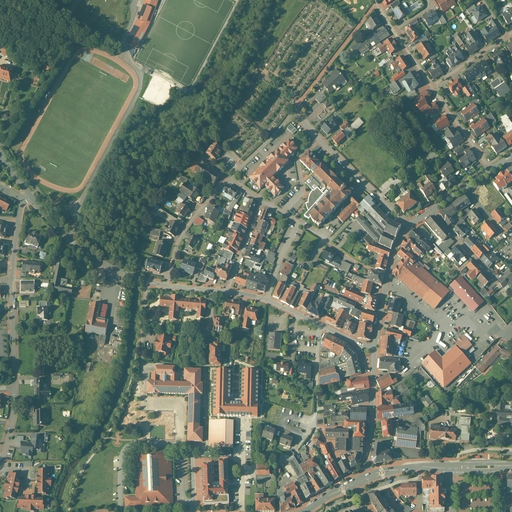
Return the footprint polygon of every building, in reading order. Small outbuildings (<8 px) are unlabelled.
[(140,22),(137,21),(125,44),(136,49),(148,25),(157,2),(157,0),(145,0),(143,7),(144,7),(141,15),(142,15),(140,22)] [(441,0),(437,3),(439,6),(440,8),(443,12),(449,8),(443,0),(441,0)] [(443,0),(449,8),(455,4),(451,0),(443,0)] [(397,1),(390,6),(393,11),(399,7),(398,5),(400,4),(397,1)] [(393,11),(399,20),(407,15),(404,10),(407,8),(407,7),(405,4),(404,4),(399,7),(393,11)] [(487,16),(480,6),(471,12),(478,22),(487,16)] [(509,10),(504,9),(503,14),(504,15),(502,16),(508,25),(511,22),(511,10),(509,11),(509,10)] [(439,21),(436,16),(434,12),(423,19),(429,28),(439,21)] [(445,21),(440,14),(436,16),(439,21),(441,24),(445,21)] [(375,17),(372,19),(367,22),(372,30),(380,25),(375,17)] [(416,20),(409,25),(411,28),(412,27),(413,27),(418,23),(416,20)] [(500,30),(493,20),(490,22),(494,28),(497,32),(500,30)] [(413,27),(412,27),(411,28),(405,31),(413,42),(419,37),(417,33),(417,32),(416,30),(415,30),(413,27)] [(488,28),(481,33),(483,36),(488,43),(500,35),(497,32),(494,28),(490,31),(488,28)] [(374,33),(364,39),(366,42),(366,43),(361,46),(359,42),(350,48),(355,54),(359,51),(362,56),(369,51),(368,48),(369,47),(368,45),(374,41),(376,45),(389,36),(385,29),(375,35),(374,33)] [(470,34),(468,35),(468,38),(471,43),(468,45),(464,47),(470,55),(480,49),(475,42),(476,42),(476,40),(472,33),(470,34)] [(426,37),(418,42),(421,46),(426,43),(428,41),(426,37)] [(463,44),(458,37),(457,37),(454,39),(460,47),(463,44)] [(398,50),(391,39),(384,44),(387,50),(390,55),(398,50)] [(421,46),(417,49),(421,54),(430,48),(426,43),(421,46)] [(377,49),(372,52),(376,57),(387,50),(384,44),(382,46),(377,49)] [(430,48),(421,54),(425,60),(428,57),(433,54),(430,48)] [(433,54),(428,57),(431,61),(439,56),(436,52),(433,54)] [(454,55),(448,59),(453,67),(464,59),(458,52),(454,55)] [(500,52),(494,56),(494,55),(491,57),(491,58),(496,65),(499,69),(507,64),(504,60),(504,59),(500,52)] [(403,57),(396,61),(399,66),(403,71),(410,67),(403,57)] [(394,63),(390,65),(394,70),(399,66),(396,61),(394,63)] [(484,62),(474,68),(479,76),(480,76),(481,76),(480,75),(484,73),(486,72),(489,70),(489,69),(484,62)] [(433,68),(428,72),(433,80),(443,74),(437,66),(437,65),(433,68)] [(13,71),(0,67),(0,79),(10,82),(13,71)] [(474,68),(463,76),(468,83),(476,78),(479,76),(474,68)] [(335,70),(330,74),(332,76),(323,85),(330,93),(334,89),(335,90),(336,90),(335,89),(344,80),(335,70)] [(397,74),(392,77),(395,82),(404,75),(402,73),(401,74),(400,73),(399,74),(398,75),(397,74)] [(415,73),(406,79),(414,90),(423,84),(415,73)] [(500,76),(489,84),(493,90),(494,89),(500,99),(510,92),(504,83),(500,76)] [(456,81),(453,83),(452,82),(450,84),(448,86),(450,89),(449,90),(452,94),(453,93),(453,94),(457,91),(457,92),(462,89),(456,81)] [(400,90),(395,82),(389,86),(395,94),(400,90)] [(475,93),(470,85),(466,87),(472,95),(475,93)] [(472,95),(466,87),(462,90),(468,98),(472,95)] [(425,91),(418,96),(419,98),(416,100),(420,105),(417,107),(425,102),(430,98),(427,93),(426,91),(425,91)] [(434,103),(428,108),(424,111),(428,116),(431,114),(433,114),(434,113),(435,112),(438,109),(434,104),(434,103)] [(471,106),(461,113),(467,122),(479,114),(474,106),(473,105),(471,106)] [(496,122),(491,114),(487,117),(488,119),(493,125),(495,124),(496,122)] [(336,115),(333,118),(328,123),(333,128),(337,125),(339,127),(344,123),(343,122),(341,124),(339,123),(341,121),(336,115)] [(509,133),(503,138),(509,146),(511,143),(511,124),(505,115),(501,118),(508,128),(507,129),(509,133)] [(437,121),(434,123),(434,125),(436,127),(437,126),(440,130),(448,124),(443,116),(437,121)] [(435,118),(427,123),(430,128),(434,125),(434,123),(437,121),(435,118)] [(362,124),(358,119),(351,126),(355,131),(362,124)] [(481,121),(471,128),(477,137),(489,128),(484,121),(483,120),(481,121)] [(328,122),(321,129),(327,135),(334,128),(333,128),(328,123),(328,122)] [(348,136),(343,131),(349,126),(346,122),(344,123),(339,127),(342,130),(340,132),(346,138),(348,136)] [(297,131),(291,124),(286,129),(293,135),(297,131)] [(455,132),(453,129),(447,133),(444,135),(446,138),(446,139),(445,140),(448,144),(449,144),(450,144),(453,148),(463,142),(456,132),(455,132)] [(340,132),(332,140),(338,146),(346,138),(340,132)] [(494,134),(486,139),(491,147),(500,141),(494,134)] [(491,147),(496,155),(506,147),(501,140),(500,141),(491,147)] [(289,141),(278,152),(286,160),(291,156),(292,156),(294,155),(294,154),(293,154),(297,149),(289,141)] [(222,150),(213,144),(209,150),(208,149),(207,151),(208,152),(206,154),(215,160),(222,150)] [(465,152),(461,147),(455,152),(459,157),(464,153),(465,152)] [(475,160),(468,149),(465,152),(464,153),(466,156),(467,156),(471,163),(475,160)] [(266,163),(260,169),(259,169),(249,179),(260,190),(264,186),(275,197),(284,189),(273,178),(277,174),(277,173),(283,168),(284,168),(284,167),(288,162),(286,160),(278,152),(278,151),(275,154),(268,160),(268,161),(266,162),(266,163)] [(426,161),(419,152),(414,157),(421,166),(426,161)] [(433,152),(426,158),(430,163),(438,157),(433,152)] [(318,162),(309,153),(300,162),(310,171),(315,165),(318,162)] [(466,156),(459,161),(463,168),(471,163),(467,156),(466,156)] [(200,165),(200,164),(194,172),(205,179),(205,180),(208,183),(209,181),(214,185),(219,177),(203,167),(200,165)] [(448,164),(439,170),(444,178),(446,180),(451,177),(449,175),(453,172),(448,164)] [(332,176),(331,174),(330,174),(322,166),(319,169),(315,165),(310,170),(314,174),(311,177),(319,185),(316,188),(317,189),(322,194),(321,195),(325,198),(326,196),(328,198),(322,204),(309,217),(310,218),(311,219),(311,220),(312,221),(312,222),(313,223),(314,224),(315,224),(315,225),(316,225),(317,225),(319,227),(351,194),(347,190),(346,190),(344,189),(345,188),(344,188),(337,180),(335,178),(336,177),(334,174),(332,176)] [(436,184),(427,172),(424,174),(430,183),(432,186),(436,184)] [(503,175),(499,177),(499,178),(496,180),(497,182),(493,185),(499,192),(500,192),(505,188),(506,187),(506,186),(511,181),(506,173),(503,175)] [(319,185),(311,177),(311,176),(305,183),(314,192),(317,189),(316,188),(319,185)] [(442,183),(441,184),(445,190),(446,190),(456,183),(451,177),(446,180),(442,183)] [(430,183),(425,187),(421,182),(417,185),(420,190),(421,191),(422,193),(426,198),(436,191),(432,186),(430,183)] [(445,190),(441,184),(442,183),(441,182),(437,185),(442,192),(445,190)] [(192,189),(185,184),(180,192),(187,196),(192,189)] [(487,191),(482,184),(472,191),(477,199),(477,198),(481,205),(481,204),(488,200),(485,196),(485,197),(483,194),(487,191)] [(242,194),(229,186),(224,193),(235,199),(238,201),(242,194)] [(187,196),(187,197),(194,202),(198,197),(198,196),(200,193),(193,188),(192,189),(187,196)] [(314,192),(313,193),(312,194),(311,196),(311,197),(310,198),(310,199),(310,201),(309,203),(306,204),(306,205),(306,207),(306,208),(307,209),(308,212),(304,216),(309,219),(310,218),(309,217),(322,204),(320,203),(325,198),(321,195),(322,194),(317,189),(314,192)] [(408,192),(403,195),(405,198),(401,201),(399,198),(395,201),(397,204),(404,213),(409,210),(414,207),(413,206),(417,204),(410,195),(409,195),(408,192)] [(511,202),(506,194),(503,196),(511,208),(511,202)] [(464,196),(451,205),(457,214),(460,211),(461,213),(466,209),(463,204),(468,201),(464,196)] [(351,203),(340,214),(337,217),(343,223),(360,205),(361,204),(353,197),(349,201),(351,203)] [(361,204),(360,205),(364,209),(371,203),(373,201),(368,197),(361,204)] [(10,203),(0,198),(0,207),(6,211),(10,203)] [(250,200),(245,198),(243,203),(248,205),(246,210),(243,208),(241,214),(248,217),(251,219),(257,203),(250,200)] [(238,201),(235,199),(227,211),(231,212),(234,207),(238,201)] [(371,203),(364,209),(365,211),(368,213),(375,207),(371,203)] [(189,210),(181,204),(179,207),(180,208),(176,213),(184,218),(189,210)] [(450,206),(439,214),(448,227),(454,223),(451,219),(450,220),(449,219),(456,214),(450,206)] [(388,220),(375,207),(368,213),(383,229),(380,231),(395,238),(401,227),(390,222),(391,221),(389,219),(388,220)] [(219,212),(210,208),(205,219),(214,224),(219,212)] [(505,219),(498,209),(490,215),(498,224),(499,224),(501,227),(507,222),(505,219)] [(171,223),(169,227),(166,226),(164,232),(168,234),(167,235),(170,236),(171,235),(174,237),(180,226),(181,224),(183,224),(184,222),(178,218),(177,221),(164,213),(164,212),(160,210),(157,217),(171,223)] [(471,213),(468,216),(472,221),(472,222),(473,221),(475,224),(474,225),(482,218),(475,210),(471,213)] [(266,212),(263,211),(259,221),(267,224),(269,218),(270,219),(272,214),(266,212)] [(383,229),(368,213),(365,211),(362,214),(378,230),(375,232),(360,216),(355,220),(369,235),(374,241),(375,243),(391,250),(396,238),(395,238),(380,231),(383,229)] [(241,214),(238,212),(238,213),(235,223),(234,223),(235,223),(247,229),(251,219),(248,217),(241,214)] [(197,217),(193,222),(200,227),(204,221),(197,217)] [(450,236),(434,218),(427,223),(440,239),(443,242),(448,237),(449,238),(450,236)] [(460,218),(456,221),(459,226),(461,225),(465,222),(460,218)] [(267,224),(259,221),(255,231),(258,232),(257,235),(263,237),(265,238),(266,235),(265,235),(267,230),(272,232),(274,227),(267,224)] [(489,221),(481,228),(487,235),(485,237),(488,240),(498,232),(489,221)] [(247,229),(235,223),(231,231),(241,235),(243,237),(247,229)] [(459,226),(453,231),(461,239),(465,234),(462,231),(465,229),(461,225),(459,226)] [(160,231),(151,229),(150,235),(159,237),(160,231)] [(428,242),(424,239),(423,241),(421,239),(423,236),(415,230),(409,237),(416,243),(416,244),(424,251),(426,253),(427,253),(426,252),(428,250),(430,249),(430,247),(431,246),(432,247),(427,243),(428,242)] [(231,231),(230,231),(227,237),(230,238),(230,239),(227,245),(225,243),(222,249),(225,250),(232,253),(234,250),(237,251),(239,248),(241,243),(243,239),(240,238),(241,235),(231,231)] [(32,234),(28,232),(26,239),(25,240),(24,242),(25,243),(24,244),(37,248),(41,236),(37,235),(36,233),(34,233),(32,234)] [(257,235),(254,234),(250,245),(258,248),(258,250),(263,252),(265,245),(261,243),(263,237),(257,235)] [(369,235),(364,240),(369,246),(371,247),(372,244),(376,246),(377,244),(373,243),(374,241),(369,235)] [(197,240),(190,237),(186,246),(193,249),(197,240)] [(443,242),(438,247),(443,253),(445,254),(448,252),(446,250),(453,243),(449,238),(448,237),(443,242)] [(477,244),(471,238),(465,243),(471,250),(477,244)] [(407,239),(401,247),(408,253),(411,250),(419,257),(422,253),(414,246),(407,239)] [(168,245),(158,241),(154,254),(165,257),(168,245)] [(376,246),(372,244),(371,247),(369,246),(368,251),(369,252),(375,254),(379,255),(388,258),(390,252),(377,246),(377,247),(376,246)] [(424,251),(416,244),(414,246),(422,253),(424,251)] [(438,247),(435,244),(432,247),(434,249),(438,254),(441,251),(443,253),(438,247)] [(481,248),(477,244),(471,250),(479,259),(485,253),(481,248)] [(491,250),(485,244),(482,247),(481,248),(485,253),(486,252),(488,253),(491,250)] [(265,259),(255,255),(257,250),(249,246),(245,257),(251,260),(250,261),(255,263),(262,266),(265,260),(265,259)] [(461,249),(458,246),(451,253),(454,256),(453,256),(454,257),(454,256),(458,261),(459,261),(463,257),(466,255),(463,251),(463,252),(460,249),(461,249)] [(403,260),(401,261),(397,266),(397,267),(392,273),(393,274),(393,275),(392,274),(392,275),(396,279),(397,278),(408,265),(412,267),(415,263),(417,261),(408,253),(401,247),(402,249),(397,255),(403,260)] [(64,249),(60,248),(56,265),(61,266),(64,249)] [(336,254),(327,249),(322,257),(323,257),(323,259),(325,260),(327,260),(327,259),(331,261),(331,262),(334,256),(336,254)] [(232,253),(225,250),(223,258),(231,261),(233,254),(232,253)] [(363,250),(362,253),(359,251),(355,259),(361,261),(364,254),(365,255),(366,252),(363,250)] [(488,253),(487,254),(481,260),(489,269),(494,264),(495,265),(497,263),(499,261),(498,260),(497,260),(493,255),(491,257),(488,253)] [(388,258),(379,255),(378,260),(375,269),(376,269),(385,271),(388,258)] [(220,257),(216,256),(215,259),(218,261),(216,266),(218,267),(218,266),(230,271),(231,267),(227,266),(226,267),(223,266),(225,260),(220,258),(220,257)] [(339,259),(334,256),(331,262),(331,261),(329,264),(335,267),(338,262),(339,259)] [(295,261),(289,257),(286,263),(291,266),(295,261)] [(463,257),(459,261),(458,261),(457,262),(454,265),(458,269),(467,261),(463,257)] [(155,262),(149,260),(148,261),(147,261),(146,261),(144,267),(145,268),(146,268),(146,270),(160,274),(163,264),(155,262)] [(196,265),(184,261),(181,271),(182,270),(186,271),(186,272),(192,274),(192,275),(193,275),(196,265)] [(467,261),(458,269),(461,272),(466,267),(470,264),(467,261)] [(482,271),(473,261),(470,264),(466,267),(471,271),(467,275),(472,281),(476,277),(482,271)] [(40,264),(23,262),(22,271),(30,272),(30,273),(33,274),(34,275),(34,274),(34,273),(38,274),(39,269),(40,264)] [(205,264),(198,262),(196,269),(202,271),(205,264)] [(351,266),(342,262),(341,263),(339,269),(348,273),(351,266)] [(262,266),(255,263),(252,269),(260,271),(262,266)] [(291,266),(286,263),(280,275),(282,276),(286,278),(287,278),(286,278),(292,267),(291,266)] [(329,268),(317,263),(315,267),(327,272),(329,268)] [(408,265),(397,278),(399,280),(400,281),(405,285),(410,289),(414,292),(413,292),(414,292),(417,295),(417,296),(418,296),(422,300),(423,300),(435,310),(449,293),(415,263),(412,267),(408,265)] [(55,272),(51,291),(70,295),(70,294),(72,294),(73,290),(71,290),(71,289),(65,288),(67,281),(58,279),(61,266),(56,265),(56,267),(55,272)] [(230,271),(218,266),(218,267),(216,272),(214,276),(215,277),(226,281),(230,271)] [(212,269),(208,267),(207,268),(204,276),(204,277),(207,279),(213,281),(215,277),(214,276),(216,272),(212,270),(212,269)] [(243,277),(238,275),(235,283),(245,287),(250,273),(245,271),(243,277)] [(511,275),(509,271),(498,281),(498,283),(501,286),(505,282),(509,287),(511,284),(511,275)] [(384,275),(370,272),(369,278),(367,278),(366,281),(368,282),(373,283),(381,286),(384,275)] [(484,273),(477,279),(484,287),(491,281),(484,273)] [(204,276),(200,274),(197,281),(205,283),(207,279),(204,277),(204,276)] [(255,277),(252,276),(248,288),(257,291),(262,277),(259,276),(255,277)] [(282,276),(278,284),(273,297),(279,300),(283,292),(285,286),(283,286),(287,278),(286,278),(282,276)] [(364,281),(354,276),(352,281),(363,286),(364,281)] [(269,279),(262,277),(257,291),(257,290),(264,293),(269,279)] [(483,302),(461,278),(450,287),(473,312),(483,302)] [(366,281),(364,281),(363,286),(362,289),(361,289),(360,290),(361,291),(361,294),(370,296),(373,283),(368,282),(366,281)] [(33,282),(21,283),(21,292),(33,292),(38,291),(37,287),(33,287),(33,282)] [(299,286),(293,283),(289,291),(294,293),(296,289),(297,290),(299,286)] [(315,283),(310,293),(309,292),(308,293),(307,295),(313,298),(320,284),(319,284),(319,285),(315,283)] [(488,293),(483,288),(478,292),(483,297),(488,293)] [(352,290),(351,291),(347,289),(344,296),(365,305),(368,298),(352,290)] [(289,291),(287,290),(281,301),(289,305),(295,294),(294,293),(289,291)] [(296,292),(294,297),(290,306),(291,305),(294,307),(294,308),(301,294),(300,294),(296,292)] [(307,295),(305,293),(298,305),(307,310),(309,306),(313,298),(307,295)] [(326,303),(323,309),(327,311),(329,307),(331,304),(334,298),(331,296),(329,296),(326,303)] [(356,306),(335,296),(333,302),(353,311),(354,310),(356,306)] [(180,297),(171,297),(171,299),(161,298),(160,307),(170,308),(169,320),(178,320),(179,309),(182,309),(183,300),(180,300),(180,297)] [(378,300),(368,297),(368,298),(365,305),(365,309),(374,312),(378,300)] [(199,301),(183,300),(182,309),(198,310),(197,318),(204,318),(204,311),(205,311),(206,302),(202,302),(202,299),(199,299),(199,301)] [(318,299),(315,306),(311,304),(306,312),(319,319),(323,309),(326,303),(318,299)] [(240,303),(228,301),(226,311),(227,311),(226,314),(231,314),(232,311),(238,312),(240,303)] [(400,304),(390,301),(387,312),(393,314),(397,315),(398,310),(400,304)] [(39,308),(37,308),(37,316),(39,316),(39,321),(47,321),(47,315),(50,315),(49,307),(46,307),(46,302),(38,302),(39,308)] [(91,303),(86,332),(102,335),(100,345),(103,345),(108,325),(97,323),(101,305),(91,303)] [(258,311),(246,309),(244,319),(243,329),(249,330),(251,320),(256,321),(258,311)] [(350,316),(339,310),(334,319),(328,316),(325,322),(331,324),(331,325),(340,329),(345,320),(347,321),(350,316)] [(375,315),(363,311),(362,314),(361,320),(373,324),(375,315)] [(397,315),(393,314),(392,318),(393,319),(391,327),(399,329),(403,316),(401,316),(397,315)] [(224,320),(214,318),(212,327),(213,327),(212,330),(222,331),(222,328),(224,320)] [(356,325),(348,321),(343,331),(352,335),(356,325)] [(410,321),(407,329),(401,327),(400,331),(402,332),(402,334),(410,337),(412,331),(415,323),(410,321)] [(372,324),(359,323),(357,339),(370,341),(372,324)] [(402,335),(387,329),(385,339),(401,341),(402,335)] [(282,335),(269,333),(267,350),(280,351),(282,335)] [(346,345),(335,340),(334,342),(332,341),(333,339),(325,335),(323,340),(321,339),(320,345),(323,346),(323,347),(331,351),(330,352),(341,357),(346,345)] [(170,339),(159,336),(158,341),(156,341),(155,347),(157,347),(156,351),(167,353),(168,348),(169,348),(170,343),(169,343),(170,339)] [(471,346),(464,337),(456,344),(463,352),(471,346)] [(385,339),(382,338),(380,354),(380,356),(393,357),(394,347),(399,348),(401,341),(385,339)] [(221,344),(214,344),(214,346),(210,346),(210,364),(214,364),(213,366),(221,366),(221,344)] [(356,356),(346,345),(341,357),(347,364),(356,356)] [(497,346),(483,360),(488,365),(496,356),(497,357),(500,354),(510,358),(511,354),(503,350),(502,351),(497,346)] [(435,351),(421,364),(443,388),(470,363),(455,347),(442,358),(435,351)] [(346,364),(320,372),(321,372),(322,372),(322,374),(320,375),(319,377),(320,379),(318,382),(320,388),(341,383),(343,379),(350,377),(350,378),(361,375),(357,357),(356,356),(347,364),(346,364)] [(341,357),(329,361),(330,364),(326,365),(326,364),(319,365),(319,370),(320,372),(346,364),(347,364),(341,357)] [(394,360),(380,359),(379,370),(380,370),(390,371),(391,371),(390,374),(392,374),(395,374),(398,373),(400,372),(404,369),(403,367),(399,367),(399,360),(394,360)] [(311,366),(305,366),(305,361),(299,361),(299,374),(307,374),(307,379),(310,379),(311,366)] [(486,365),(482,361),(476,368),(480,372),(486,365)] [(289,365),(284,365),(281,364),(281,365),(277,364),(276,372),(288,373),(289,373),(290,368),(288,368),(289,365)] [(404,369),(400,372),(398,373),(395,374),(392,374),(392,376),(394,375),(396,378),(397,382),(406,378),(415,370),(413,367),(410,364),(404,369)] [(175,368),(156,367),(156,374),(159,374),(159,383),(171,384),(171,374),(175,374),(175,368)] [(214,369),(213,415),(256,416),(258,370),(241,370),(240,398),(229,398),(230,369),(214,369)] [(201,371),(185,370),(185,381),(187,381),(187,384),(200,384),(201,371)] [(187,384),(178,384),(178,374),(175,374),(171,374),(171,384),(159,383),(159,374),(156,374),(152,374),(152,383),(148,383),(147,393),(153,394),(158,394),(189,395),(188,442),(202,442),(202,429),(199,429),(200,395),(202,395),(202,384),(200,384),(187,384)] [(388,375),(376,381),(381,391),(397,382),(396,378),(391,381),(390,378),(388,375)] [(368,378),(353,380),(347,381),(348,388),(347,388),(344,389),(344,391),(344,393),(355,391),(368,389),(369,389),(369,384),(368,378)] [(46,381),(34,380),(34,400),(42,400),(42,398),(47,398),(47,390),(42,390),(42,384),(46,384),(46,381)] [(427,382),(410,393),(411,395),(426,386),(427,386),(428,385),(427,382)] [(392,392),(385,393),(385,395),(383,396),(383,395),(377,396),(377,408),(387,407),(393,405),(393,407),(400,406),(402,405),(406,401),(405,399),(411,395),(410,393),(404,383),(394,388),(396,392),(395,392),(396,398),(393,399),(392,392)] [(369,390),(351,393),(341,395),(341,397),(345,396),(346,401),(352,400),(353,406),(353,405),(368,402),(369,390)] [(504,404),(497,403),(495,426),(511,426),(511,400),(510,407),(504,406),(504,404)] [(393,407),(377,409),(378,420),(413,415),(411,404),(400,406),(393,407)] [(45,412),(37,412),(36,407),(29,407),(30,414),(33,414),(33,425),(39,425),(39,427),(45,426),(45,412)] [(360,410),(351,410),(351,413),(350,422),(365,422),(366,422),(366,413),(364,413),(364,410),(360,410)] [(336,415),(330,415),(330,417),(331,424),(335,423),(345,422),(350,422),(351,413),(336,415)] [(470,418),(457,417),(456,430),(455,439),(468,440),(470,418)] [(418,419),(409,427),(412,428),(420,431),(420,426),(423,424),(418,419)] [(233,422),(209,421),(209,449),(220,449),(220,450),(221,450),(221,449),(232,449),(233,449),(232,449),(232,444),(233,444),(233,443),(232,443),(232,438),(233,438),(232,438),(233,433),(233,427),(233,422)] [(392,421),(381,422),(383,438),(393,437),(393,438),(392,421)] [(350,422),(345,422),(345,423),(335,425),(335,431),(327,432),(326,431),(326,439),(336,440),(354,440),(354,439),(363,439),(365,439),(365,422),(350,422)] [(331,424),(327,424),(327,432),(335,431),(335,425),(335,423),(331,424)] [(406,426),(399,424),(397,431),(404,433),(406,426)] [(440,426),(431,426),(430,439),(455,441),(455,439),(456,430),(440,429),(440,426)] [(275,431),(265,428),(262,438),(266,439),(267,438),(272,439),(272,441),(275,431)] [(417,437),(398,434),(396,446),(415,449),(417,437)] [(293,440),(282,436),(280,444),(285,445),(285,447),(286,445),(290,447),(293,440)] [(320,436),(313,439),(316,446),(320,445),(323,444),(320,436)] [(40,438),(31,437),(31,444),(30,448),(32,449),(39,449),(39,450),(43,451),(44,445),(40,444),(40,438)] [(363,439),(354,439),(354,440),(336,440),(335,453),(351,453),(362,454),(363,454),(363,439)] [(31,444),(21,443),(20,447),(21,447),(20,454),(31,455),(32,449),(30,448),(31,444)] [(331,453),(327,443),(323,444),(320,445),(324,455),(325,455),(327,455),(330,453),(331,453)] [(383,446),(373,445),(372,450),(371,456),(372,461),(373,462),(374,461),(375,463),(375,464),(376,464),(392,460),(391,455),(390,452),(386,447),(383,446)] [(165,453),(139,454),(139,457),(139,468),(135,469),(136,509),(163,507),(163,504),(173,504),(171,458),(165,459),(165,453)] [(349,467),(343,455),(339,457),(342,462),(336,466),(341,476),(351,471),(349,467)] [(354,456),(347,460),(351,469),(357,466),(359,462),(361,457),(354,456)] [(299,466),(295,458),(288,462),(298,479),(299,479),(305,476),(304,474),(299,466)] [(313,460),(307,463),(306,462),(310,470),(313,469),(316,467),(313,460)] [(211,465),(203,465),(204,488),(203,488),(203,493),(204,493),(205,498),(203,498),(203,505),(229,504),(229,496),(228,496),(227,488),(227,487),(228,487),(227,461),(219,461),(220,488),(212,488),(211,465)] [(334,463),(331,465),(330,461),(326,464),(328,467),(326,468),(335,482),(335,481),(341,477),(342,477),(336,466),(334,463)] [(318,478),(315,480),(313,477),(316,474),(313,469),(310,470),(306,462),(305,463),(302,465),(299,466),(304,474),(307,472),(311,477),(307,480),(308,482),(310,481),(311,483),(309,484),(315,494),(324,488),(318,478)] [(269,465),(257,465),(257,469),(257,475),(270,475),(269,465)] [(324,470),(320,473),(316,467),(313,469),(316,474),(325,488),(333,483),(324,470)] [(48,470),(42,470),(42,471),(38,471),(38,477),(37,477),(36,488),(38,488),(38,494),(42,494),(42,495),(48,495),(48,483),(50,483),(50,482),(48,482),(48,470)] [(15,474),(9,473),(6,485),(4,485),(6,486),(4,498),(9,499),(10,498),(14,499),(15,493),(16,494),(19,482),(17,482),(18,476),(14,476),(15,474)] [(305,476),(299,479),(298,479),(297,480),(306,500),(315,494),(309,484),(308,482),(307,480),(305,476)] [(442,477),(431,477),(431,478),(422,478),(422,490),(429,490),(429,509),(444,509),(445,509),(444,500),(445,500),(445,497),(445,495),(444,495),(444,489),(442,489),(442,483),(444,483),(444,479),(442,479),(442,477)] [(295,484),(293,483),(284,488),(287,495),(297,490),(295,484)] [(416,485),(401,485),(401,487),(401,496),(416,496),(416,485)] [(291,499),(286,500),(284,495),(283,494),(282,494),(281,490),(277,491),(278,496),(279,502),(280,511),(283,511),(287,511),(289,511),(291,510),(293,509),(295,509),(295,507),(296,507),(304,503),(298,491),(291,494),(293,499),(292,498),(291,498),(291,499)] [(429,490),(422,490),(422,504),(426,504),(426,511),(444,511),(444,509),(429,509),(429,490)] [(378,492),(366,496),(376,511),(392,511),(392,510),(391,511),(389,508),(386,504),(387,503),(385,501),(385,500),(384,501),(382,497),(378,492)] [(382,497),(384,501),(385,500),(385,501),(389,498),(386,492),(381,495),(382,497)] [(274,511),(275,501),(263,501),(263,495),(255,495),(255,501),(256,501),(256,511),(274,511)] [(36,498),(25,497),(25,499),(19,498),(19,502),(17,502),(17,508),(30,509),(29,511),(30,511),(30,509),(43,509),(43,504),(42,504),(42,500),(36,499),(36,498)]
